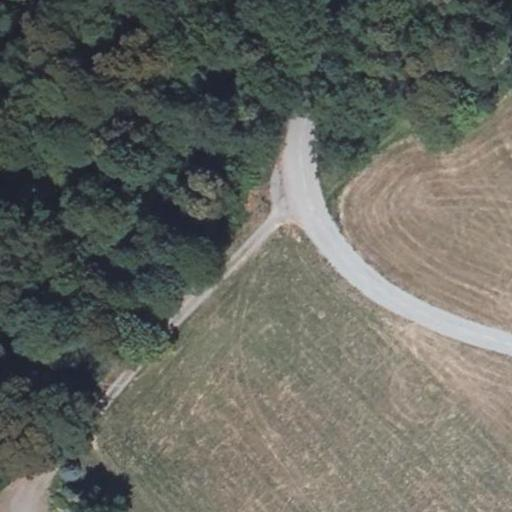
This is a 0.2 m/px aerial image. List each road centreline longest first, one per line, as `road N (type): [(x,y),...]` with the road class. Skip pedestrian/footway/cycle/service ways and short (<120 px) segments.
road 1 (tertiary): [(345,0),(300,144),(316,220),(348,264),(407,306),(511,345)]
road 2 (track): [(405,133),(343,170),(316,220)]
road 3 (unclassified): [(63,0),(0,105)]
road 4 (track): [(511,77),(405,133)]
